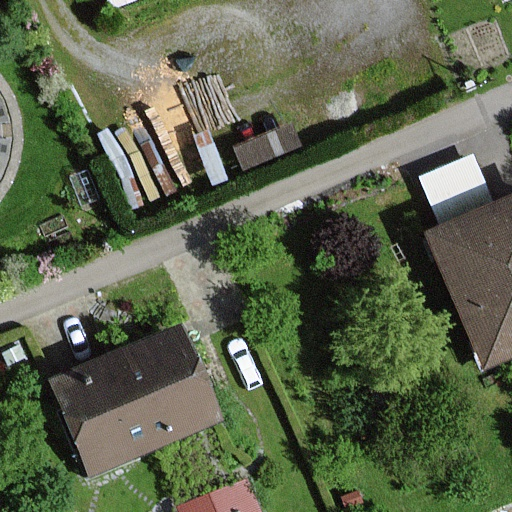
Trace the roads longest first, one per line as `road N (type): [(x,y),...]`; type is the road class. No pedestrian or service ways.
road 1 (residential): [(511,95),(0,310)]
road 2 (track): [(54,0),(74,33),(95,48),(161,67)]
